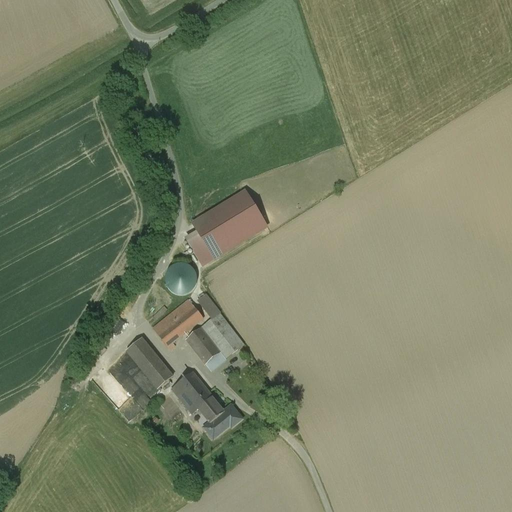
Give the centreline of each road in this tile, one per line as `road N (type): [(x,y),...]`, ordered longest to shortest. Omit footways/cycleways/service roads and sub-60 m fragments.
road 1 (unclassified): [(139,48),(181,201),(173,238),(133,322)]
road 2 (unclassified): [(254,414),(133,322)]
